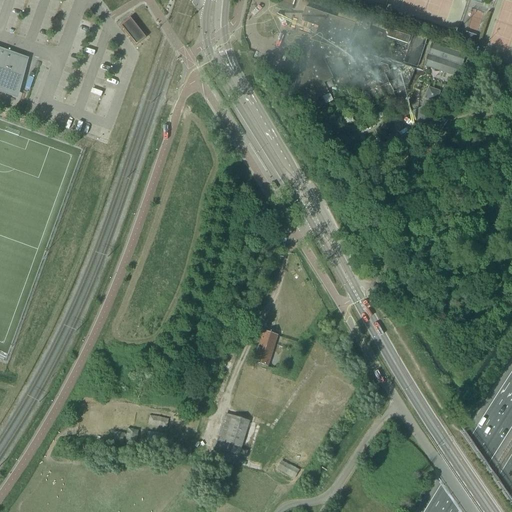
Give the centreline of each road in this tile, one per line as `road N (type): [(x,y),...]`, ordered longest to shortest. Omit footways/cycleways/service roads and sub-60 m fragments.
road 1 (secondary): [(490,511),(314,220)]
road 2 (secondary): [(209,0),(210,58),(314,220)]
road 3 (secondary): [(314,220),(296,173),(231,66),(220,34),(223,0)]
road 4 (unclassified): [(470,511),(397,403)]
